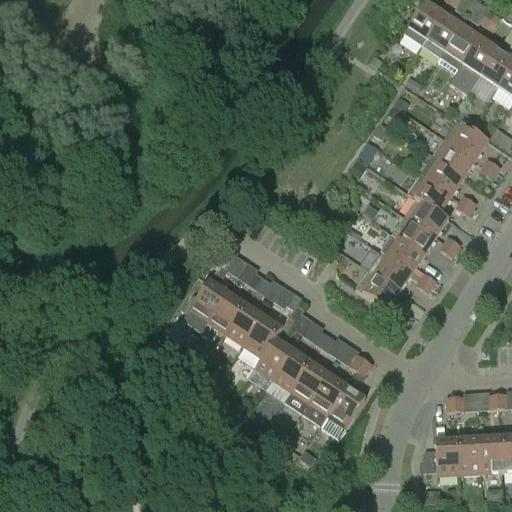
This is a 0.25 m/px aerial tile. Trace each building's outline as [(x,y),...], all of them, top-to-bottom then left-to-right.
[(446,0),(444,4),(450,8),(455,0),(446,0)] [(464,1),(462,0),(455,0),(450,8),(456,12),(464,1)] [(402,39),(403,39),(421,51),(442,20),(423,8),(402,39)] [(480,28),(486,32),(493,20),(487,16),(480,28)] [(460,32),(442,20),(421,51),(440,64),(444,57),(443,57),(460,32)] [(500,24),(493,20),(486,32),(492,36),(500,24)] [(437,68),(454,79),(461,69),(478,44),(460,32),(443,57),(444,57),(440,64),(437,68)] [(466,100),(479,81),(496,56),(478,44),(461,69),(454,79),(448,88),(466,100)] [(479,81),(497,93),(511,70),(511,66),(496,56),(479,81)] [(373,62),(368,69),(376,74),(380,67),(373,62)] [(511,70),(497,93),(511,102),(511,70)] [(417,86),(416,86),(411,93),(417,97),(422,90),(417,86)] [(399,116),(392,111),(386,120),(393,125),(399,116)] [(471,131),(476,123),(459,112),(453,120),(471,131)] [(443,145),(475,165),(487,147),(455,126),(443,145)] [(380,129),(373,139),(382,145),(388,135),(380,129)] [(431,163),(437,167),(463,184),(475,165),(443,145),(431,163)] [(356,165),(365,171),(372,162),(363,155),(356,165)] [(431,163),(419,181),(450,202),(463,184),(437,167),(431,163)] [(483,171),(495,179),(499,172),(488,164),(483,171)] [(349,176),(358,182),(365,171),(356,165),(349,176)] [(495,179),(483,171),(480,176),(491,184),(495,179)] [(406,199),(415,205),(421,209),(421,208),(439,220),(439,219),(450,202),(419,181),(406,199)] [(459,207),(471,215),(476,208),(464,200),(459,207)] [(415,205),(403,222),(435,243),(447,225),(439,219),(439,220),(421,208),(421,209),(415,205)] [(471,215),(459,207),(456,212),(468,220),(471,215)] [(358,216),(368,224),(374,216),(363,209),(358,216)] [(403,222),(391,240),(423,261),(435,243),(403,222)] [(391,240),(379,258),(411,279),(423,261),(391,240)] [(443,249),(455,257),(460,249),(448,242),(443,249)] [(455,257),(443,249),(440,254),(452,261),(455,257)] [(238,257),(230,252),(226,259),(218,271),(226,276),(233,264),(238,257)] [(371,252),(359,270),(367,276),(399,297),(411,279),(379,258),(371,252)] [(367,276),(355,294),(387,315),(395,321),(399,314),(400,314),(399,310),(393,306),(399,297),(367,276)] [(419,284),(431,292),(436,285),(424,278),(419,284)] [(255,295),(262,284),(255,279),(247,290),(255,295)] [(270,288),(262,284),(255,295),(262,300),(270,288)] [(431,292),(419,284),(416,290),(428,297),(431,292)] [(189,316),(181,327),(199,339),(206,328),(226,298),(218,292),(208,286),(188,316),(189,316)] [(206,328),(224,340),(244,310),(226,298),(206,328)] [(293,316),(296,311),(296,310),(300,303),(293,299),(285,311),(293,315),(293,316)] [(242,352),(262,322),(244,310),(224,340),(241,351),(242,352)] [(302,318),(303,315),(296,311),(293,316),(293,315),(289,322),(296,327),(302,318)] [(399,314),(395,321),(407,328),(411,322),(399,314)] [(242,352),(241,351),(236,358),(239,360),(237,363),(253,373),(260,363),(261,364),(274,344),(281,334),(262,322),(242,352)] [(320,353),(327,341),(320,337),(312,349),(320,353)] [(334,346),(327,341),(320,353),(327,358),(334,346)] [(253,373),(247,384),(265,396),(272,386),(292,355),(274,344),(261,364),(260,363),(253,373)] [(292,355),(272,386),(290,398),(310,367),(292,355)] [(349,372),(356,377),(364,365),(356,360),(349,372)] [(364,404),(355,398),(365,383),(363,381),(371,370),(364,365),(356,377),(346,391),(319,431),(321,432),(320,433),(337,444),(364,404)] [(283,408),(301,419),(328,379),(310,367),(290,398),(283,408)] [(319,431),(346,391),(328,379),(301,419),(319,431)] [(489,415),(498,414),(497,400),(489,401),(489,415)] [(506,400),(497,400),(498,414),(506,414),(506,400)] [(454,403),(455,417),(463,417),(462,402),(454,403)] [(446,418),(455,417),(454,403),(445,404),(446,418)] [(280,437),(273,448),(280,452),(287,441),(280,437)] [(511,441),(499,442),(501,478),(511,477),(511,441)] [(499,442),(478,443),(480,479),(501,478),(499,442)] [(478,443),(456,444),(458,480),(480,479),(478,443)] [(436,482),(458,480),(456,444),(434,446),(435,456),(424,457),(421,463),(422,479),(436,479),(436,482)] [(459,506),(458,495),(445,495),(446,506),(459,506)] [(438,507),(437,496),(422,496),(423,507),(438,507)]
